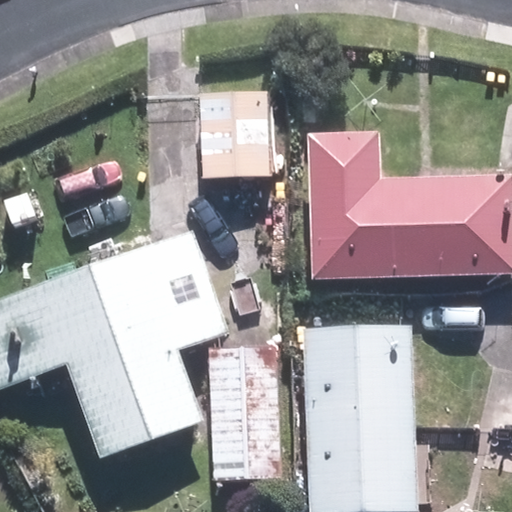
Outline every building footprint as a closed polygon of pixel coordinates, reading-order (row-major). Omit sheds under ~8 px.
[(269,97),(193,96),(191,188),(267,189),(269,97)] [(363,147),(297,150),(303,285),(498,276),(493,185),(365,191),(363,147)] [(176,245),(0,306),(0,388),(59,368),(93,463),(187,430),(159,351),(208,334),(176,245)] [(398,339),(295,344),(302,511),(360,511),(406,510),(398,339)] [(266,356),(208,358),(212,482),(270,480),(266,356)]
